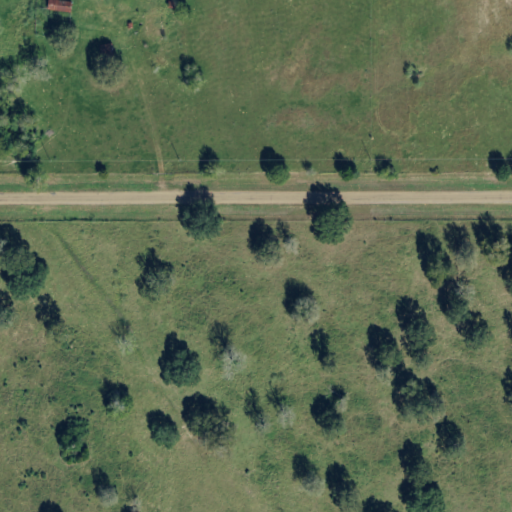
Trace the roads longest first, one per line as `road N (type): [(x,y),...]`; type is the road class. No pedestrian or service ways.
road 1 (residential): [(511,189),(0,193)]
road 2 (residential): [(166,190),(124,11)]
